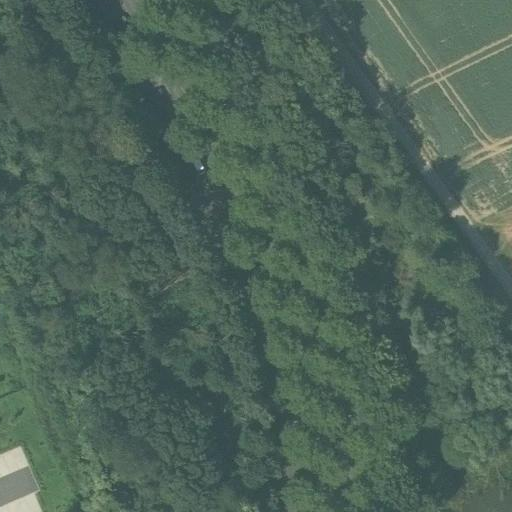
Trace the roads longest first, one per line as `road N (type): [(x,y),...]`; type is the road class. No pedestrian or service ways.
road 1 (unclassified): [(125,0),(281,313),(308,417),(310,511)]
road 2 (unclassified): [(341,511),(330,376),(313,315),(281,237),(156,0)]
road 3 (track): [(511,294),(300,0)]
